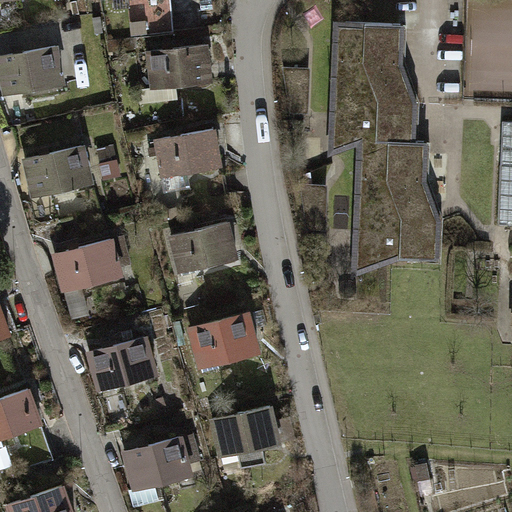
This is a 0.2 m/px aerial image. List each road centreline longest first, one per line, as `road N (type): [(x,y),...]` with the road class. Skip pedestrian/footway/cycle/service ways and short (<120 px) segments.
road 1 (residential): [(252,0),(273,221),(333,511)]
road 2 (residential): [(0,170),(116,511)]
